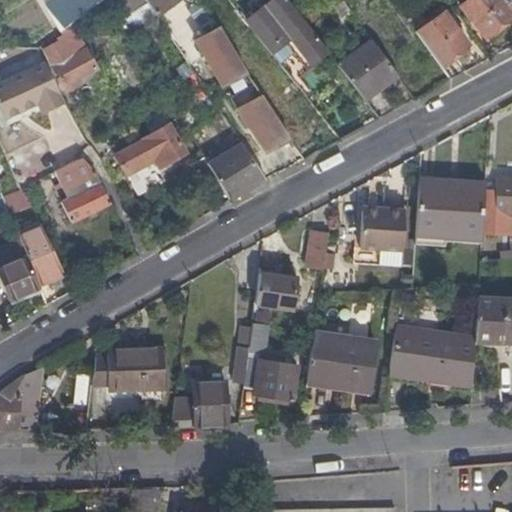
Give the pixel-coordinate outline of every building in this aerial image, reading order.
[(50,0),(46,4),(65,27),(70,23),(74,20),(97,3),(94,0),(50,0)] [(155,13),(146,0),(107,0),(128,33),(155,13)] [(146,0),(155,13),(173,0),(146,0)] [(327,52),(289,3),(286,0),(277,0),(247,24),(293,80),(327,52)] [(487,36),(511,14),(511,11),(502,0),(468,0),(461,6),(487,36)] [(511,0),(502,0),(511,11),(511,0)] [(341,18),(351,11),(344,1),(334,8),(341,18)] [(455,54),(469,44),(445,12),(418,32),(446,70),(460,59),(455,54)] [(80,42),(70,23),(43,49),(62,84),(94,66),(83,47),(68,56),(65,50),(80,42)] [(372,39),(336,64),(363,99),(397,75),(372,39)] [(187,41),(178,47),(189,64),(198,58),(187,41)] [(68,56),(83,47),(80,42),(65,50),(68,56)] [(473,50),(469,44),(455,54),(460,59),(473,50)] [(64,100),(45,62),(0,84),(0,112),(4,120),(37,103),(41,112),(64,100)] [(280,71),(270,77),(284,100),(294,93),(280,71)] [(301,98),(289,107),(321,149),(333,140),(301,98)] [(169,123),(140,138),(152,158),(157,167),(186,151),(169,123)] [(253,129),(238,138),(241,143),(254,163),(269,154),(253,129)] [(123,172),(152,158),(140,138),(99,158),(107,174),(120,167),(123,172)] [(241,143),(207,163),(218,183),(228,200),(265,179),(254,163),(241,143)] [(59,201),(69,222),(109,203),(94,172),(79,157),(53,170),(66,198),(59,201)] [(206,190),(218,183),(207,163),(203,157),(190,164),(206,190)] [(494,190),(484,190),(482,214),(511,215),(511,177),(495,177),(494,190)] [(416,232),(481,236),(482,214),(484,190),(484,181),(459,179),(458,183),(419,181),(416,232)] [(362,206),(359,247),(359,249),(402,252),(405,209),(362,206)] [(42,226),(18,236),(27,257),(38,283),(63,273),(42,226)] [(302,265),(324,268),(329,233),(308,230),(302,265)] [(359,249),(359,247),(355,247),(354,262),(402,266),(402,252),(359,249)] [(14,297),(39,287),(38,283),(27,257),(2,267),(14,297)] [(297,278),(258,272),(251,323),(269,326),(271,306),(292,309),(297,278)] [(474,340),(511,341),(511,298),(477,297),(474,331),(474,340)] [(233,381),(243,383),(244,379),(250,333),(251,326),(240,325),(233,381)] [(474,331),(396,326),(388,380),(471,384),(474,340),(474,331)] [(262,334),(250,333),(244,379),(254,380),(253,392),(292,398),(298,364),(280,362),(281,357),(272,355),(271,360),(259,359),(262,334)] [(377,343),(314,333),(306,383),(368,393),(377,343)] [(106,356),(94,356),(91,376),(91,382),(130,381),(130,387),(164,386),(163,349),(106,350),(106,356)] [(0,429),(31,429),(42,365),(23,376),(0,392),(0,429)] [(72,399),(88,400),(91,382),(91,376),(75,374),(72,399)] [(193,396),(174,397),(169,426),(227,425),(225,380),(192,382),(193,396)] [(154,511),(160,486),(131,487),(126,511),(154,511)] [(114,511),(126,511),(131,487),(111,487),(109,501),(117,501),(114,511)]
